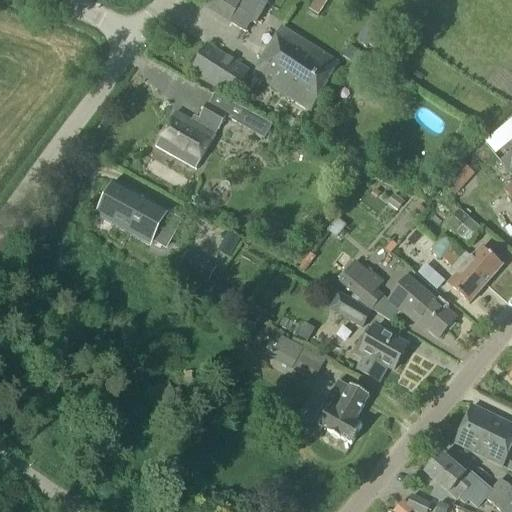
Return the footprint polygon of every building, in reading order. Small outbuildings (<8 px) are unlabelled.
[(213,0),(205,15),(228,27),(230,23),(245,32),(251,22),(255,25),(267,6),(257,0),(244,0),(242,3),(237,0),(213,0)] [(316,0),(308,12),(318,18),(329,0),(316,0)] [(379,30),(369,23),(356,42),(367,49),(379,30)] [(310,111),(324,88),(338,64),(281,29),(267,53),(254,75),(273,87),(272,89),(310,111)] [(190,72),(232,99),(248,73),(206,46),(190,72)] [(343,58),(369,75),(375,64),(350,48),(343,58)] [(156,147),(195,170),(215,137),(176,114),(156,147)] [(455,195),(473,175),(461,164),(443,184),(455,195)] [(115,181),(98,210),(150,240),(167,211),(115,181)] [(446,226),(469,245),(480,232),(457,213),(446,226)] [(447,252),(452,247),(453,246),(444,238),(438,245),(447,253),(447,252)] [(224,252),(242,254),(243,242),(225,240),(224,252)] [(447,253),(438,245),(430,254),(439,262),(441,260),(447,253)] [(447,252),(457,261),(463,255),(453,246),(452,247),(447,252)] [(464,268),(485,286),(501,268),(480,250),(464,268)] [(457,261),(447,252),(447,253),(441,260),(451,268),(457,261)] [(314,258),(308,254),(298,268),(303,272),(314,258)] [(194,265),(188,275),(204,285),(211,274),(194,265)] [(339,283),(370,310),(381,298),(374,292),(381,284),(370,275),(368,277),(355,265),(339,283)] [(485,286),(464,268),(449,286),(470,304),(485,286)] [(387,303),(401,315),(402,313),(417,326),(419,323),(438,339),(455,320),(407,279),(387,303)] [(346,300),(338,315),(362,329),(370,314),(346,300)] [(357,371),(379,384),(388,369),(393,372),(407,349),(374,329),(360,352),(366,355),(357,371)] [(300,358),(319,368),(322,362),(282,340),(272,359),(293,370),(300,358)] [(318,427),(351,446),(361,428),(354,423),(369,398),(350,387),(349,389),(338,382),(326,402),(331,404),(318,427)] [(454,445),(502,468),(511,445),(511,426),(472,407),(454,445)] [(425,474),(449,495),(453,489),(462,496),(472,485),(464,477),(465,476),(442,456),(425,474)] [(483,499),(499,511),(505,511),(511,504),(511,491),(500,481),(483,499)] [(392,511),(393,511),(426,511),(431,503),(412,495),(407,505),(403,500),(392,511)]
